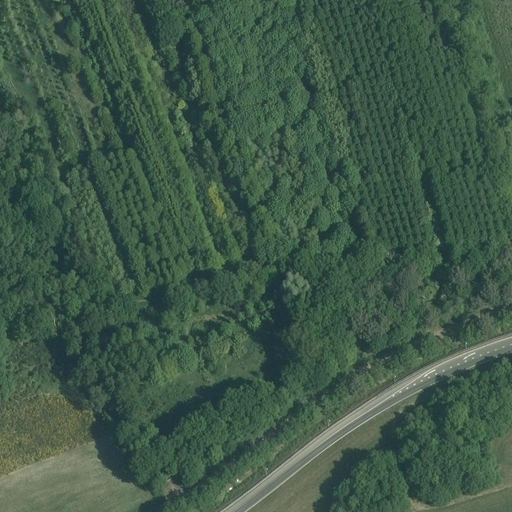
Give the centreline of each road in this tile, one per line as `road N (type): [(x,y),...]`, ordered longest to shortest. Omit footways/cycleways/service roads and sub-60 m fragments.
road 1 (unclassified): [(174,511),(401,358),(511,317)]
road 2 (motorway): [(511,348),(365,416),(238,511)]
